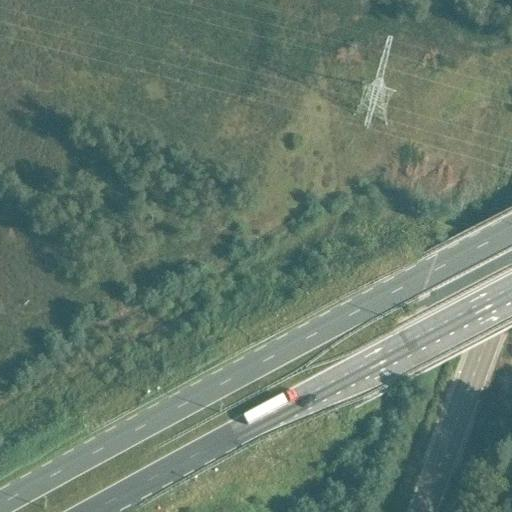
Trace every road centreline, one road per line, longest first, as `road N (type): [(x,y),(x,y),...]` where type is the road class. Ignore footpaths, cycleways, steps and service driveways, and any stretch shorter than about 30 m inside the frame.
road 1 (primary): [(511,230),(0,500)]
road 2 (primary): [(105,511),(511,294)]
road 3 (unclassified): [(423,511),(511,272)]
